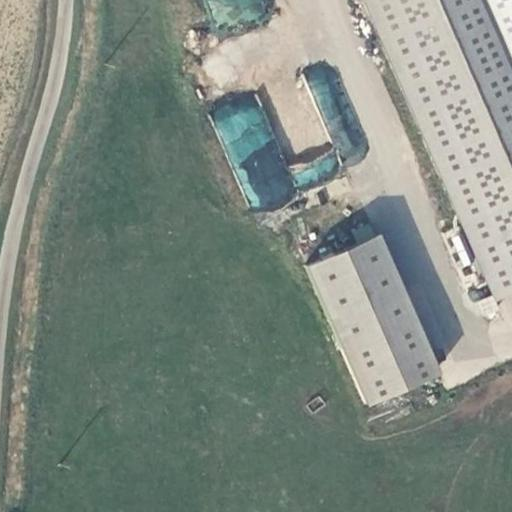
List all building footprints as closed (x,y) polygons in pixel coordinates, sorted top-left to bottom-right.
[(202,0),(213,31),(263,13),(258,0),(202,0)] [(511,95),(470,0),(358,0),(488,298),(511,287),(511,95)] [(321,64),(302,72),(340,165),(370,153),(350,104),(339,108),(321,64)] [(254,91),(208,110),(250,212),(296,193),(254,91)] [(334,172),(328,156),(292,171),(299,187),(334,172)] [(300,265),(360,403),(431,372),(370,234),(300,265)] [(60,451),(61,421),(30,419),(30,449),(60,451)]
